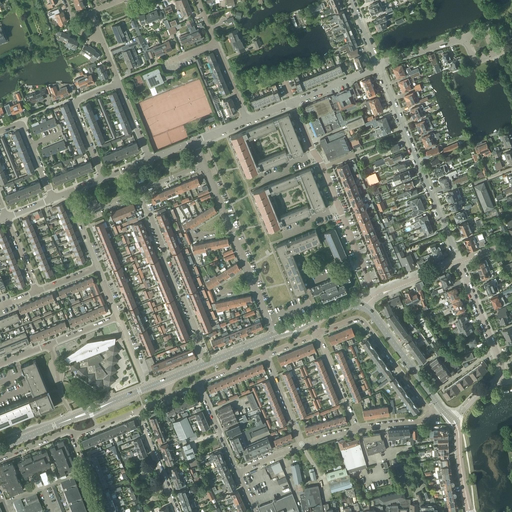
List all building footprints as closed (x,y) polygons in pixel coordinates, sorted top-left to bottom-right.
[(85,6),(81,0),(73,0),(74,2),(73,3),(76,10),(78,9),(79,10),(82,9),(82,8),(85,6)] [(180,9),(188,5),(186,0),(178,0),(175,2),(176,6),(177,10),(180,8),(180,9)] [(329,0),(330,1),(327,2),(328,4),(329,4),(331,8),(340,5),(337,0),(329,0)] [(380,7),(382,6),(380,1),(378,2),(378,1),(375,3),(371,5),(371,6),(368,7),(370,11),(380,7)] [(320,4),(310,8),(312,12),(322,8),(321,4),(320,4)] [(188,5),(180,9),(181,12),(182,17),(191,13),(188,5)] [(330,9),(323,11),(324,14),(331,12),(331,13),(334,12),(342,9),(340,5),(331,8),(330,8),(330,9)] [(380,7),(370,11),(372,15),(374,14),(375,15),(379,13),(384,11),(385,13),(392,10),(391,7),(387,9),(385,5),(382,6),(380,7)] [(58,9),(48,12),(50,17),(55,15),(59,24),(60,26),(64,25),(63,23),(66,21),(65,20),(66,20),(65,16),(64,16),(62,12),(59,13),(58,9)] [(393,12),(392,10),(385,13),(386,14),(380,16),(380,17),(376,18),(376,20),(374,21),(375,25),(386,20),(389,19),(388,15),(393,12)] [(145,22),(146,22),(147,23),(159,18),(159,20),(163,18),(160,12),(157,13),(156,11),(149,14),(144,16),(144,15),(139,16),(140,23),(141,24),(141,25),(142,25),(143,25),(144,25),(145,24),(145,23),(145,22)] [(328,20),(328,21),(328,22),(330,22),(330,21),(334,20),(345,15),(343,11),(336,14),(335,14),(332,16),(333,18),(330,20),(328,20)] [(330,21),(330,22),(330,24),(334,22),(335,22),(337,21),(338,23),(347,20),(345,15),(334,20),(330,21)] [(334,28),(332,29),(333,31),(349,24),(347,20),(338,23),(338,24),(339,26),(334,28)] [(386,27),(389,26),(387,22),(386,20),(375,25),(378,30),(386,27)] [(193,22),(187,25),(188,28),(188,27),(190,33),(194,41),(202,38),(198,29),(196,30),(193,25),(194,25),(193,22)] [(123,32),(123,31),(122,28),(121,23),(112,27),(115,35),(123,32)] [(333,31),(333,32),(335,32),(339,30),(342,29),(343,32),(350,29),(349,24),(333,31)] [(338,37),(336,38),(336,40),(338,39),(352,33),(350,29),(343,32),(344,34),(338,37)] [(123,32),(115,35),(118,43),(123,41),(124,43),(124,42),(125,45),(127,45),(127,44),(133,42),(132,39),(130,40),(128,36),(126,32),(126,30),(124,31),(123,31),(123,32)] [(231,42),(239,38),(238,35),(236,30),(227,33),(231,42)] [(57,32),(55,33),(56,36),(57,35),(59,36),(60,36),(59,40),(62,41),(62,40),(64,41),(64,40),(67,42),(65,46),(71,48),(74,50),(78,41),(69,37),(70,36),(62,32),(61,33),(59,32),(58,33),(57,32)] [(182,36),(179,37),(181,43),(185,42),(186,45),(194,41),(190,33),(187,34),(182,36)] [(336,40),(335,40),(336,42),(346,38),(347,40),(354,37),(352,33),(338,39),(336,40)] [(340,48),(356,42),(354,37),(347,40),(348,43),(341,46),(338,47),(339,49),(340,48)] [(245,49),(242,41),(241,42),(239,38),(231,42),(234,50),(237,49),(239,52),(245,49)] [(133,42),(127,44),(127,45),(129,49),(134,47),(133,46),(137,45),(144,42),(142,39),(138,40),(135,41),(133,42)] [(256,48),(261,46),(259,39),(253,41),(256,48)] [(164,53),(172,50),(168,41),(164,43),(164,44),(161,45),(164,53)] [(356,42),(340,48),(340,49),(341,51),(345,49),(346,49),(346,51),(358,46),(356,42)] [(153,48),(148,50),(148,51),(151,50),(152,52),(154,51),(156,57),(164,53),(161,45),(157,46),(153,48)] [(91,56),(89,59),(93,62),(96,58),(98,60),(101,56),(98,54),(93,50),(93,49),(88,46),(87,47),(84,46),(81,51),(84,53),(85,52),(91,56)] [(129,49),(122,52),(123,52),(124,55),(123,56),(125,60),(133,57),(137,55),(135,51),(134,47),(129,49)] [(355,57),(356,61),(359,68),(366,66),(362,55),(359,56),(359,55),(360,55),(358,49),(348,52),(351,58),(355,57)] [(209,62),(215,59),(213,53),(206,55),(209,62)] [(450,55),(448,55),(447,53),(443,54),(444,57),(443,57),(444,62),(446,62),(447,64),(450,62),(450,61),(451,60),(450,55)] [(133,57),(125,60),(127,64),(128,67),(128,68),(134,65),(135,65),(135,67),(141,65),(138,59),(135,60),(133,57)] [(211,67),(218,65),(215,59),(209,62),(211,67)] [(404,66),(405,65),(404,63),(395,67),(393,68),(395,73),(405,69),(404,66)] [(213,73),(220,70),(218,65),(211,67),(213,73)] [(339,65),(335,67),(338,75),(343,73),(339,65)] [(102,66),(96,68),(101,80),(108,77),(105,71),(104,71),(102,66)] [(405,69),(395,73),(397,78),(399,77),(400,77),(404,75),(404,77),(419,71),(418,68),(411,71),(409,67),(405,69)] [(158,73),(160,72),(158,68),(142,75),(144,79),(147,78),(150,87),(162,82),(158,73)] [(215,78),(222,76),(220,70),(213,73),(215,78)] [(401,81),(399,82),(401,87),(410,83),(414,81),(413,78),(420,75),(419,71),(404,77),(402,78),(403,79),(401,80),(402,81),(401,81)] [(84,78),(87,85),(89,84),(90,85),(94,83),(91,75),(87,77),(86,75),(84,76),(84,74),(83,75),(84,76),(84,78)] [(303,89),(299,81),(297,75),(292,77),(298,91),(303,89)] [(84,76),(74,80),(76,85),(79,84),(80,87),(87,85),(84,78),(84,76)] [(217,84),(224,81),(222,76),(215,78),(217,84)] [(365,87),(372,84),(371,82),(370,78),(362,81),(365,87)] [(220,89),(226,86),(224,81),(217,84),(219,86),(217,87),(218,90),(220,89)] [(412,85),(411,86),(410,83),(401,87),(403,92),(405,91),(413,88),(412,85)] [(270,86),(272,92),(276,100),(281,98),(275,84),(270,86)] [(367,92),(374,89),(372,84),(365,87),(367,92)] [(60,89),(60,91),(57,92),(55,86),(50,88),(49,86),(46,88),(48,94),(52,93),(52,94),(54,100),(63,96),(63,97),(69,94),(66,87),(60,89)] [(226,86),(220,89),(222,95),(229,92),(226,86)] [(407,95),(404,96),(406,101),(418,96),(417,96),(420,95),(418,91),(422,90),(422,89),(421,87),(415,89),(416,91),(414,92),(407,95)] [(43,96),(48,94),(46,88),(40,90),(41,92),(35,95),(35,93),(29,95),(26,96),(28,101),(31,100),(32,102),(38,100),(39,101),(44,99),(43,96)] [(353,89),(331,98),(336,110),(337,112),(341,111),(341,110),(345,108),(352,106),(355,105),(356,104),(355,102),(355,100),(353,97),(357,96),(355,93),(353,88),(353,89)] [(366,99),(369,98),(377,95),(375,91),(374,89),(367,92),(363,93),(364,96),(365,95),(366,99)] [(116,92),(109,95),(111,100),(118,98),(116,92)] [(212,92),(209,93),(213,101),(219,99),(219,98),(218,98),(217,95),(214,96),(212,92)] [(336,110),(331,98),(330,96),(305,106),(308,113),(312,111),(315,118),(334,110),(336,110)] [(419,100),(418,96),(406,101),(408,106),(411,104),(411,105),(417,102),(417,104),(420,103),(428,100),(427,97),(419,100)] [(118,98),(111,100),(113,106),(120,103),(120,102),(118,98)] [(226,108),(234,104),(231,98),(223,101),(226,108)] [(369,100),(365,102),(369,110),(373,108),(373,109),(381,105),(379,99),(378,98),(377,98),(370,101),(369,100)] [(258,107),(255,99),(250,101),(253,109),(258,107)] [(9,104),(4,105),(8,115),(12,113),(12,114),(14,113),(14,114),(17,113),(17,112),(22,110),(19,103),(10,107),(9,104)] [(85,104),(82,105),(85,112),(92,110),(89,103),(86,104),(85,104)] [(120,103),(113,106),(116,112),(122,109),(120,103)] [(67,104),(54,110),(54,111),(59,109),(60,110),(61,110),(62,113),(69,110),(67,104)] [(234,104),(226,108),(228,114),(229,117),(235,115),(234,112),(236,111),(234,104)] [(420,106),(410,109),(412,115),(430,107),(430,105),(426,107),(427,108),(425,109),(425,107),(423,104),(420,106)] [(381,105),(373,109),(375,114),(383,111),(383,109),(381,105)] [(414,120),(423,116),(424,116),(423,113),(425,111),(431,109),(430,107),(412,115),(414,120)] [(122,109),(116,112),(118,117),(125,115),(122,109)] [(69,110),(62,113),(65,118),(71,116),(69,110)] [(92,110),(85,112),(87,118),(94,115),(92,110)] [(318,136),(328,132),(325,125),(338,120),(334,110),(315,118),(311,120),(318,136)] [(345,120),(341,111),(337,112),(336,110),(334,110),(338,120),(325,125),(328,132),(341,126),(347,124),(345,120)] [(288,158),(303,152),(288,113),(230,136),(246,175),(288,158)] [(365,123),(364,119),(361,113),(345,120),(347,124),(348,128),(349,130),(365,123)] [(94,115),(87,118),(89,123),(96,121),(95,117),(94,115)] [(120,123),(127,120),(125,115),(118,117),(120,123)] [(71,116),(65,118),(67,124),(74,121),(71,116)] [(416,124),(415,124),(416,126),(417,126),(418,128),(430,123),(429,122),(430,122),(428,118),(427,117),(423,119),(424,120),(422,121),(422,119),(418,121),(419,122),(416,123),(416,124)] [(54,118),(46,121),(49,129),(56,126),(57,125),(54,118)] [(365,123),(366,126),(372,123),(374,127),(380,125),(378,120),(376,121),(375,119),(374,119),(365,123)] [(120,123),(118,124),(120,129),(121,129),(122,128),(123,129),(129,126),(127,120),(120,123)] [(46,121),(39,124),(42,132),(49,129),(46,121)] [(74,121),(67,124),(69,130),(76,127),(74,121)] [(96,121),(89,123),(91,129),(98,126),(96,121)] [(381,127),(375,129),(376,132),(389,127),(387,122),(380,125),(381,127)] [(430,123),(418,128),(419,131),(418,131),(419,133),(420,133),(426,131),(426,132),(433,129),(432,128),(433,128),(431,125),(430,123)] [(35,134),(42,132),(39,124),(32,127),(35,134)] [(98,126),(91,129),(94,134),(100,131),(98,126)] [(122,128),(121,129),(122,131),(123,130),(125,134),(132,131),(130,128),(129,126),(123,129),(122,128)] [(76,127),(69,130),(72,136),(78,133),(76,127)] [(376,132),(373,133),(374,136),(377,135),(383,132),(383,134),(391,131),(389,127),(376,132)] [(345,135),(344,130),(343,130),(325,137),(328,142),(331,141),(339,137),(345,135)] [(511,132),(511,131),(508,132),(507,130),(504,132),(505,133),(501,135),(503,141),(511,137),(511,132)] [(14,140),(21,137),(18,131),(12,134),(14,140)] [(100,131),(94,134),(96,139),(105,136),(104,133),(101,134),(100,131)] [(423,136),(422,137),(424,142),(439,136),(440,135),(439,132),(435,134),(434,133),(433,133),(432,132),(431,132),(429,133),(429,134),(428,133),(423,135),(423,136)] [(78,133),(72,136),(74,141),(81,139),(78,133)] [(346,152),(351,150),(347,138),(345,135),(339,137),(346,152)] [(105,136),(96,139),(98,145),(105,142),(104,141),(103,139),(106,138),(105,136)] [(439,136),(424,142),(426,147),(429,146),(430,148),(437,145),(436,143),(437,142),(437,140),(440,138),(439,136)] [(21,137),(14,140),(16,145),(23,143),(21,137)] [(335,149),(331,141),(328,142),(325,137),(320,139),(326,153),(335,149)] [(338,156),(346,152),(339,137),(331,141),(335,149),(338,156)] [(81,139),(74,141),(76,147),(83,144),(81,139)] [(355,140),(351,141),(354,148),(355,148),(361,146),(358,139),(357,139),(355,140)] [(63,141),(56,144),(59,152),(66,148),(63,141)] [(438,146),(427,151),(428,155),(432,154),(433,155),(440,152),(439,150),(443,148),(445,153),(459,147),(457,142),(443,148),(442,145),(438,146)] [(486,142),(475,147),(478,154),(481,152),(484,151),(485,155),(491,153),(486,142)] [(23,143),(16,145),(18,151),(25,148),(23,143)] [(139,150),(136,143),(133,144),(132,143),(128,145),(128,146),(125,147),(128,154),(139,150)] [(56,144),(48,147),(51,154),(59,152),(56,144)] [(83,144),(76,147),(79,153),(85,150),(83,144)] [(384,146),(378,149),(380,152),(380,154),(387,151),(392,149),(393,153),(400,150),(400,149),(401,148),(400,147),(399,147),(398,144),(386,149),(385,146),(384,146)] [(48,147),(41,150),(44,157),(51,154),(48,147)] [(128,154),(125,147),(122,148),(121,147),(117,149),(117,150),(114,151),(117,159),(128,154)] [(19,151),(16,152),(18,156),(19,157),(27,154),(25,148),(18,151),(19,151)] [(328,160),(338,156),(335,149),(326,153),(328,160)] [(117,159),(114,151),(111,153),(110,152),(108,153),(106,154),(106,155),(103,156),(106,163),(117,159)] [(384,158),(374,162),(376,167),(386,163),(385,162),(388,161),(390,165),(396,163),(395,162),(403,159),(403,158),(403,157),(402,155),(401,155),(401,153),(393,157),(391,158),(390,156),(384,158)] [(27,154),(19,157),(20,160),(22,159),(22,160),(23,162),(30,159),(27,154)] [(444,162),(443,160),(441,161),(439,157),(431,160),(432,161),(431,161),(432,165),(433,165),(434,166),(444,162)] [(30,159),(23,162),(24,165),(25,168),(32,165),(30,159)] [(93,168),(90,162),(86,163),(86,162),(83,163),(80,164),(81,165),(77,167),(80,173),(93,168)] [(400,163),(391,167),(393,170),(398,168),(400,171),(407,168),(407,167),(407,166),(406,165),(405,162),(400,164),(400,163)] [(338,173),(349,168),(347,163),(337,167),(338,170),(337,170),(338,173)] [(440,167),(434,170),(437,176),(449,171),(446,164),(440,166),(440,167)] [(32,165),(25,168),(28,173),(34,171),(32,165)] [(80,173),(77,167),(74,168),(73,167),(70,168),(68,169),(68,171),(65,172),(67,178),(80,173)] [(310,213),(325,206),(310,168),(253,191),(268,230),(310,213)] [(341,178),(351,173),(349,168),(338,173),(339,176),(340,175),(341,178)] [(451,176),(457,173),(456,170),(446,174),(447,176),(446,176),(446,177),(439,180),(441,185),(451,181),(453,180),(451,176)] [(394,178),(387,181),(388,183),(394,181),(398,179),(401,178),(401,179),(411,175),(409,171),(406,172),(400,174),(393,177),(394,178)] [(67,178),(65,172),(61,173),(61,172),(55,174),(56,176),(52,177),(55,184),(67,178)] [(342,183),(353,178),(351,173),(341,178),(342,180),(341,180),(342,183)] [(370,185),(376,183),(373,174),(366,177),(370,185)] [(7,181),(6,178),(8,177),(7,175),(5,176),(0,177),(0,182),(1,184),(7,181)] [(398,179),(394,181),(396,185),(402,182),(401,179),(403,183),(403,182),(409,180),(409,179),(412,178),(411,175),(401,179),(401,178),(398,179)] [(466,175),(452,181),(454,184),(459,182),(460,182),(468,179),(466,175)] [(197,185),(200,184),(197,178),(192,180),(194,186),(195,189),(198,188),(197,185)] [(345,188),(355,183),(353,178),(342,183),(343,186),(344,185),(345,188)] [(189,188),(194,186),(192,180),(186,182),(189,188)] [(404,183),(397,186),(398,189),(406,186),(407,190),(415,187),(414,185),(415,184),(414,183),(413,183),(412,181),(405,184),(404,183)] [(453,186),(451,181),(441,185),(443,191),(451,188),(451,187),(453,186)] [(42,189),(39,182),(35,183),(35,182),(30,184),(31,185),(28,186),(30,193),(42,189)] [(183,191),(189,188),(186,182),(180,184),(183,191)] [(484,212),(494,208),(484,182),(474,186),(484,212)] [(357,188),(355,183),(345,188),(346,190),(345,190),(346,193),(357,188)] [(177,193),(183,191),(180,184),(175,187),(177,193)] [(19,198),(30,193),(28,186),(24,187),(24,186),(19,188),(19,189),(17,191),(19,198)] [(172,195),(177,193),(175,187),(169,189),(172,195)] [(360,187),(357,188),(346,193),(347,196),(348,196),(349,198),(359,193),(360,194),(362,193),(360,187)] [(459,198),(458,194),(460,193),(458,188),(450,191),(451,194),(446,196),(448,202),(454,200),(459,198)] [(166,198),(172,195),(169,189),(164,191),(166,198)] [(407,191),(397,196),(398,199),(404,196),(409,194),(410,197),(418,194),(416,189),(413,190),(412,189),(407,191)] [(19,198),(17,191),(13,192),(13,191),(8,193),(9,194),(5,195),(8,202),(19,198)] [(161,200),(166,198),(164,191),(158,194),(161,200)] [(361,198),(360,194),(359,193),(349,198),(350,200),(349,200),(350,203),(361,198)] [(155,202),(161,200),(158,194),(152,196),(153,198),(150,199),(153,205),(156,204),(155,202)] [(452,211),(463,207),(461,203),(464,202),(462,197),(459,198),(454,200),(455,203),(449,205),(452,211)] [(353,208),(364,203),(363,203),(361,198),(350,203),(352,206),(353,208)] [(377,203),(380,211),(385,209),(382,201),(377,203)] [(413,211),(423,206),(424,206),(422,202),(421,202),(414,205),(409,207),(410,209),(412,208),(413,210),(413,211)] [(63,208),(62,203),(56,206),(51,208),(53,211),(58,209),(59,213),(61,219),(67,216),(65,210),(64,210),(63,208)] [(364,203),(353,208),(354,207),(356,212),(355,212),(355,213),(366,208),(366,209),(367,208),(364,203),(363,203),(364,203)] [(130,213),(136,211),(133,204),(127,206),(130,213)] [(125,215),(130,213),(127,206),(122,208),(125,215)] [(211,215),(216,211),(213,206),(208,209),(211,215)] [(412,210),(413,213),(412,214),(413,216),(423,212),(423,211),(425,210),(423,206),(413,211),(413,210),(412,210)] [(120,218),(125,215),(122,208),(117,210),(120,218)] [(159,221),(168,217),(165,208),(157,211),(158,214),(157,215),(159,221)] [(357,218),(368,213),(366,209),(366,208),(355,213),(357,218)] [(206,218),(211,215),(208,209),(203,212),(206,218)] [(121,219),(120,218),(117,210),(111,213),(115,222),(121,219)] [(457,222),(468,217),(465,211),(460,213),(460,211),(456,213),(457,214),(454,215),(457,222)] [(201,221),(206,218),(203,212),(197,215),(201,221)] [(359,223),(370,218),(368,213),(357,218),(359,223)] [(196,224),(201,221),(197,215),(192,219),(196,224)] [(416,222),(414,223),(415,225),(429,220),(427,215),(423,217),(422,215),(418,217),(414,218),(416,222)] [(30,221),(35,218),(34,216),(29,218),(28,217),(23,219),(24,223),(25,223),(26,226),(25,226),(28,232),(34,230),(31,224),(30,221)] [(63,224),(70,222),(67,216),(61,219),(63,224)] [(168,217),(159,221),(161,226),(169,223),(170,223),(168,217)] [(196,224),(192,219),(192,217),(187,220),(191,227),(196,224)] [(361,228),(372,223),(370,218),(359,223),(361,228)] [(102,223),(104,222),(103,219),(95,222),(96,225),(95,226),(97,231),(104,228),(102,223)] [(186,231),(191,227),(187,220),(181,224),(186,231)] [(134,231),(144,227),(141,221),(131,225),(134,231)] [(468,221),(458,225),(460,229),(461,231),(471,226),(471,224),(469,225),(468,221)] [(171,228),(169,223),(161,226),(163,231),(171,228)] [(363,233),(374,228),(372,223),(361,228),(363,233)] [(424,230),(418,232),(419,234),(432,229),(431,224),(423,228),(424,230)] [(471,226),(461,231),(462,232),(461,233),(463,236),(472,233),(471,229),(472,229),(471,226)] [(65,229),(62,231),(63,233),(66,232),(68,235),(74,233),(72,227),(65,230),(65,229)] [(136,236),(146,232),(144,227),(134,231),(136,236)] [(99,236),(107,233),(104,228),(97,231),(99,236)] [(166,237),(173,234),(171,228),(163,231),(166,237)] [(336,260),(346,256),(334,228),(324,233),(321,235),(325,246),(329,244),(336,260)] [(365,238),(376,233),(374,228),(363,233),(365,238)] [(275,246),(285,271),(294,294),(294,295),(296,294),(304,291),(305,290),(307,290),(306,289),(306,287),(305,286),(304,283),(304,282),(302,277),(301,276),(299,270),(298,269),(296,263),(296,262),(293,257),(293,255),(292,253),(293,252),(293,253),(309,246),(320,242),(320,241),(316,231),(315,229),(308,232),(302,235),(295,238),(289,240),(288,240),(281,243),(275,246)] [(30,238),(36,235),(34,230),(28,232),(30,238)] [(138,242),(148,238),(146,232),(136,236),(138,242)] [(74,233),(68,235),(68,236),(70,242),(77,239),(74,233)] [(101,242),(109,239),(107,233),(99,236),(101,242)] [(368,243),(378,238),(376,233),(365,238),(368,243)] [(473,236),(464,240),(466,244),(467,246),(478,241),(479,241),(483,239),(484,238),(483,235),(482,233),(473,236)] [(168,242),(175,239),(173,234),(166,237),(168,242)] [(32,244),(38,241),(36,235),(30,238),(32,244)] [(140,247),(150,243),(148,238),(138,242),(140,247)] [(177,238),(175,239),(168,242),(170,247),(177,244),(179,244),(177,238)] [(380,243),(378,238),(368,243),(370,248),(380,243)] [(478,241),(467,246),(468,247),(467,248),(469,251),(478,247),(479,247),(485,245),(483,242),(488,240),(487,238),(485,239),(484,238),(483,239),(479,241),(478,241)] [(73,247),(79,245),(77,239),(70,242),(73,247)] [(104,247),(111,244),(109,239),(101,242),(104,247)] [(3,249),(9,246),(7,240),(1,243),(3,249)] [(35,249),(41,247),(38,241),(32,244),(35,249)] [(382,242),(380,243),(370,248),(372,253),(384,248),(382,242)] [(399,244),(394,246),(396,252),(397,252),(402,250),(402,249),(405,248),(403,242),(399,244)] [(142,252),(152,248),(150,243),(140,247),(142,252)] [(106,253),(113,250),(111,244),(104,247),(106,253)] [(181,249),(179,244),(177,244),(170,247),(172,253),(181,249)] [(426,258),(441,252),(440,249),(440,248),(440,247),(439,247),(437,247),(436,244),(430,246),(432,253),(421,257),(422,260),(426,258)] [(75,253),(81,251),(79,245),(73,247),(75,253)] [(5,254),(12,252),(9,246),(3,249),(5,254)] [(37,255),(43,253),(41,247),(35,249),(37,255)] [(147,257),(155,254),(152,248),(142,252),(144,258),(147,257)] [(386,253),(384,248),(372,253),(374,258),(386,253)] [(108,258),(115,255),(113,250),(106,253),(108,258)] [(83,255),(81,251),(75,253),(77,257),(78,259),(83,256),(83,255)] [(175,260),(182,257),(180,251),(173,254),(175,260)] [(405,262),(408,270),(408,269),(415,266),(415,267),(414,263),(413,261),(410,253),(410,254),(404,257),(402,251),(397,253),(402,263),(405,262)] [(8,260),(14,258),(12,252),(5,254),(8,260)] [(441,252),(427,258),(428,260),(429,259),(430,259),(431,259),(431,260),(432,262),(436,261),(444,258),(444,257),(443,256),(443,255),(441,252)] [(39,261),(45,259),(43,253),(37,255),(39,261)] [(388,258),(386,253),(374,258),(376,263),(388,258)] [(147,257),(149,262),(157,259),(155,254),(147,257)] [(110,263),(118,260),(115,255),(108,258),(110,263)] [(78,265),(86,262),(83,256),(78,259),(76,260),(78,265)] [(177,265),(184,262),(182,257),(175,260),(177,265)] [(10,266),(16,263),(14,258),(8,260),(10,266)] [(390,263),(388,258),(376,263),(378,268),(390,263)] [(42,267),(48,264),(45,259),(39,261),(42,267)] [(478,269),(486,266),(488,265),(486,259),(475,264),(478,269)] [(112,269),(120,266),(118,260),(110,263),(112,269)] [(152,269),(160,266),(157,261),(150,264),(152,269)] [(179,271),(187,268),(184,262),(177,265),(179,271)] [(12,272),(19,269),(16,263),(10,266),(12,272)] [(231,266),(235,272),(240,269),(236,263),(231,266)] [(392,267),(390,263),(378,268),(380,273),(381,272),(392,268),(392,267)] [(49,269),(50,269),(48,264),(42,267),(43,271),(44,271),(44,272),(50,270),(49,269)] [(486,266),(478,269),(480,275),(488,271),(490,271),(490,270),(488,265),(486,266)] [(154,274),(162,271),(160,266),(152,269),(154,274)] [(230,275),(235,272),(231,266),(226,270),(230,275)] [(115,276),(123,273),(120,267),(113,270),(115,276)] [(393,267),(392,267),(392,268),(381,272),(383,278),(395,272),(393,267)] [(181,276),(189,273),(187,268),(179,271),(181,276)] [(15,277),(21,275),(19,269),(12,272),(15,277)] [(47,278),(54,275),(52,270),(50,271),(50,270),(44,272),(47,278)] [(224,279),(230,275),(226,270),(221,273),(224,279)] [(488,271),(480,275),(482,280),(488,278),(489,279),(492,277),(491,273),(493,272),(492,270),(490,270),(490,271),(488,271)] [(157,280),(164,277),(162,271),(154,274),(157,280)] [(221,273),(220,271),(218,273),(218,274),(216,276),(219,282),(224,279),(221,273)] [(117,281),(125,278),(123,273),(115,276),(117,281)] [(184,281),(191,278),(189,273),(181,276),(184,281)] [(346,291),(343,283),(350,280),(347,273),(309,288),(312,296),(313,295),(319,293),(322,300),(330,297),(338,294),(346,291)] [(437,275),(433,277),(435,281),(440,278),(441,282),(452,277),(451,275),(450,276),(449,273),(445,274),(438,277),(437,277),(437,275)] [(210,278),(208,274),(206,276),(208,279),(205,281),(209,288),(214,285),(210,278)] [(22,280),(23,279),(21,275),(15,277),(17,282),(18,283),(23,281),(22,280)] [(216,276),(215,275),(210,278),(214,285),(219,282),(216,276)] [(92,277),(87,280),(89,286),(90,290),(92,289),(94,292),(90,293),(92,297),(100,293),(96,283),(95,283),(92,277)] [(159,285),(166,282),(164,277),(157,280),(159,285)] [(452,277),(441,282),(442,284),(442,285),(444,289),(450,286),(450,285),(454,284),(452,281),(453,281),(452,277)] [(120,287),(127,284),(125,278),(117,281),(120,287)] [(186,287),(193,284),(191,278),(184,281),(186,287)] [(485,284),(484,285),(485,286),(486,287),(487,289),(497,285),(498,285),(496,278),(491,280),(492,281),(484,284),(485,284)] [(86,287),(89,286),(86,280),(81,282),(83,288),(84,290),(87,289),(86,287)] [(18,290),(25,287),(23,281),(18,283),(16,284),(18,290)] [(421,290),(425,288),(422,281),(415,284),(418,291),(421,290)] [(78,290),(83,288),(81,282),(75,284),(78,290)] [(161,291),(168,288),(166,282),(159,285),(161,291)] [(72,293),(78,290),(75,284),(70,287),(72,293)] [(122,292),(129,289),(127,284),(120,287),(122,292)] [(188,292),(195,289),(193,284),(186,287),(188,292)] [(497,285),(487,289),(488,291),(487,293),(488,294),(489,294),(489,295),(499,291),(497,285)] [(66,295),(72,293),(70,287),(64,289),(66,295)] [(163,296),(171,293),(168,288),(161,291),(163,296)] [(446,292),(444,293),(446,298),(445,298),(445,299),(448,298),(458,293),(457,290),(456,289),(455,288),(446,292)] [(61,297),(66,295),(64,289),(58,291),(61,297)] [(124,297),(131,294),(129,289),(122,292),(124,297)] [(191,299),(198,296),(196,291),(189,294),(191,299)] [(413,304),(420,301),(417,294),(414,295),(412,291),(409,292),(412,301),(413,304)] [(408,298),(404,299),(406,304),(407,303),(407,304),(410,303),(411,303),(411,304),(413,304),(412,301),(409,292),(406,293),(408,298)] [(165,301),(173,298),(171,293),(163,296),(165,301)] [(448,298),(445,299),(446,301),(449,300),(450,303),(455,301),(456,300),(456,302),(460,300),(459,299),(460,299),(460,298),(460,297),(458,293),(448,298)] [(49,302),(54,300),(52,294),(46,296),(49,302)] [(126,303),(134,300),(131,294),(124,297),(126,303)] [(493,304),(504,299),(503,297),(499,298),(498,295),(490,298),(491,299),(490,300),(491,301),(492,302),(493,304)] [(43,304),(49,302),(46,296),(41,298),(43,304)] [(193,304),(200,301),(198,296),(191,299),(193,304)] [(391,307),(391,308),(394,307),(394,306),(399,304),(400,306),(402,305),(399,297),(388,301),(389,303),(390,307),(391,307)] [(37,307),(43,304),(41,298),(35,301),(37,307)] [(506,304),(505,301),(504,299),(493,304),(493,306),(493,307),(494,308),(495,308),(495,309),(506,304)] [(128,308),(136,305),(134,300),(126,303),(128,308)] [(168,308),(176,305),(173,300),(166,303),(168,308)] [(448,308),(442,310),(444,313),(449,311),(449,310),(452,309),(453,309),(463,305),(462,301),(460,300),(456,302),(456,300),(455,301),(450,303),(450,304),(448,305),(450,308),(448,308)] [(32,309),(37,307),(35,301),(29,303),(32,309)] [(195,310),(203,307),(200,301),(193,304),(195,310)] [(26,311),(32,309),(29,303),(24,305),(26,311)] [(392,312),(391,308),(391,307),(390,307),(389,303),(383,305),(387,316),(393,312),(392,312)] [(97,306),(100,314),(106,312),(104,306),(105,305),(104,304),(101,305),(100,305),(97,306)] [(20,314),(26,311),(24,305),(18,307),(20,314)] [(170,314),(178,311),(176,305),(168,308),(170,314)] [(463,305),(453,309),(453,311),(454,311),(455,315),(465,311),(465,310),(465,309),(463,305)] [(82,311),(79,312),(79,313),(83,321),(88,319),(86,313),(83,306),(80,307),(81,309),(82,311)] [(94,316),(100,314),(97,306),(94,307),(94,309),(92,310),(94,316)] [(131,315),(139,312),(136,307),(129,310),(131,315)] [(197,315),(205,312),(203,307),(195,310),(197,315)] [(507,310),(506,307),(498,310),(499,312),(497,313),(499,318),(498,318),(500,324),(507,322),(507,323),(511,321),(509,315),(508,316),(505,310),(507,310)] [(92,310),(91,308),(88,310),(89,312),(86,313),(88,319),(94,316),(92,310)] [(139,312),(131,315),(133,321),(141,318),(141,317),(144,316),(141,311),(139,312)] [(173,319),(180,316),(178,311),(170,314),(173,319)] [(200,321),(207,318),(205,312),(197,315),(200,321)] [(393,312),(387,316),(387,317),(395,327),(400,323),(393,312)] [(77,324),(83,321),(79,313),(76,315),(77,316),(74,317),(77,324)] [(458,328),(467,324),(466,322),(470,320),(467,315),(458,318),(459,321),(456,323),(458,328)] [(136,326),(146,322),(144,316),(141,317),(141,318),(133,321),(136,326)] [(175,324),(182,322),(180,316),(173,319),(175,324)] [(77,324),(74,317),(68,320),(71,326),(77,324)] [(202,326),(209,323),(207,318),(200,321),(202,326)] [(263,328),(260,322),(259,319),(255,321),(255,323),(251,325),(250,325),(253,332),(263,328)] [(59,324),(61,330),(67,327),(65,321),(59,324)] [(138,331),(148,327),(146,322),(136,326),(138,331)] [(177,330),(184,327),(182,322),(175,324),(177,330)] [(59,324),(56,325),(56,323),(52,324),(53,326),(55,332),(61,330),(59,324)] [(204,331),(211,328),(209,323),(202,326),(204,331)] [(250,325),(251,325),(250,323),(247,324),(248,326),(245,328),(248,334),(253,332),(250,325)] [(408,333),(400,323),(395,327),(402,337),(403,337),(408,333)] [(511,323),(507,326),(508,328),(503,331),(505,337),(511,334),(511,323)] [(461,337),(465,335),(474,331),(472,325),(468,327),(467,324),(458,328),(461,337)] [(53,326),(51,327),(50,325),(46,327),(47,328),(50,335),(55,332),(53,326)] [(245,328),(242,329),(240,325),(238,326),(239,327),(238,328),(242,336),(248,334),(245,328)] [(179,335),(187,332),(184,327),(177,330),(179,335)] [(348,337),(354,335),(351,327),(345,330),(348,337)] [(47,328),(45,329),(44,328),(40,329),(44,337),(50,335),(47,328)] [(242,336),(238,328),(233,330),(234,332),(236,339),(242,336)] [(38,339),(44,337),(40,329),(35,331),(38,339)] [(141,338),(148,335),(146,330),(138,333),(141,338)] [(343,340),(348,337),(345,330),(339,332),(343,340)] [(32,342),(38,339),(35,331),(31,333),(32,334),(29,336),(32,342)] [(19,335),(23,345),(29,343),(25,332),(19,335)] [(181,341),(189,338),(187,332),(179,335),(181,341)] [(227,332),(221,334),(222,337),(225,343),(231,341),(228,335),(227,333),(227,332)] [(231,341),(236,339),(234,332),(228,335),(231,341)] [(337,342),(343,340),(339,332),(334,334),(337,342)] [(406,342),(412,338),(411,336),(410,336),(410,335),(408,333),(403,337),(405,340),(406,342)] [(331,344),(337,342),(334,334),(328,337),(331,344)] [(17,347),(23,345),(19,335),(13,337),(17,347)] [(143,344),(150,341),(148,335),(141,338),(143,344)] [(12,350),(17,347),(13,337),(7,340),(12,350)] [(115,345),(113,345),(113,344),(113,343),(114,342),(115,337),(87,341),(64,357),(69,361),(70,360),(71,361),(71,362),(70,363),(71,369),(72,370),(78,369),(79,375),(80,376),(86,376),(86,382),(88,383),(94,382),(94,388),(95,389),(102,388),(102,387),(102,385),(105,384),(107,383),(108,385),(109,385),(114,381),(115,380),(111,375),(116,371),(116,370),(112,365),(117,361),(117,360),(114,355),(118,351),(118,350),(115,345)] [(219,346),(225,343),(222,337),(217,339),(219,346)] [(478,341),(477,341),(476,337),(465,342),(466,344),(469,343),(470,347),(479,344),(479,343),(478,341)] [(412,338),(406,342),(413,352),(419,348),(412,338)] [(214,348),(219,346),(217,339),(211,341),(214,348)] [(375,350),(367,339),(362,343),(370,354),(375,350)] [(6,352),(12,350),(7,340),(2,342),(6,352)] [(145,349),(152,346),(150,341),(143,344),(145,349)] [(309,353),(315,351),(312,343),(306,345),(309,353)] [(304,356),(309,353),(306,345),(301,348),(304,356)] [(147,355),(155,352),(152,346),(145,349),(147,355)] [(298,358),(304,356),(301,348),(295,350),(298,358)] [(427,358),(419,348),(413,352),(421,363),(427,358)] [(439,348),(435,351),(438,356),(424,367),(438,386),(444,381),(443,380),(447,377),(450,374),(451,376),(461,369),(454,360),(452,362),(450,360),(453,356),(448,353),(447,354),(445,351),(444,352),(442,350),(441,351),(439,348)] [(190,359),(195,356),(192,349),(187,351),(190,359)] [(292,360),(298,358),(295,350),(289,352),(292,360)] [(337,358),(343,356),(341,350),(335,353),(337,358)] [(384,362),(375,350),(370,354),(378,366),(384,362)] [(184,361),(190,359),(187,351),(181,353),(184,361)] [(287,363),(292,360),(289,352),(283,355),(287,363)] [(179,363),(184,361),(181,353),(176,356),(179,363)] [(281,365),(287,363),(283,355),(278,357),(281,365)] [(174,365),(179,363),(176,356),(171,358),(174,365)] [(339,364),(346,361),(343,356),(337,358),(339,364)] [(168,367),(174,365),(171,358),(165,360),(168,367)] [(316,366),(323,364),(320,358),(314,361),(316,366)] [(41,412),(54,407),(35,360),(21,366),(23,373),(25,372),(33,392),(30,394),(27,394),(29,399),(0,410),(0,425),(40,409),(41,412)] [(154,364),(155,364),(153,360),(146,363),(149,368),(155,366),(154,364)] [(163,369),(168,367),(165,360),(160,362),(163,369)] [(341,369),(348,366),(346,361),(339,364),(341,369)] [(485,367),(487,365),(484,361),(481,363),(482,364),(481,365),(450,387),(448,386),(443,389),(444,391),(443,392),(447,399),(487,370),(485,367)] [(154,373),(163,369),(160,362),(155,364),(154,364),(155,366),(149,368),(151,373),(154,372),(154,373)] [(391,371),(384,362),(378,366),(385,375),(389,372),(391,371)] [(265,372),(264,370),(262,364),(256,366),(258,373),(262,371),(263,373),(265,372)] [(318,372),(325,369),(323,364),(316,366),(318,372)] [(258,373),(256,366),(250,369),(252,375),(256,374),(257,376),(259,375),(258,373)] [(344,375),(350,372),(348,366),(341,369),(344,375)] [(252,375),(250,369),(244,371),(246,377),(250,376),(251,378),(253,377),(252,375)] [(321,377),(327,374),(325,369),(318,372),(321,377)] [(247,379),(246,377),(244,371),(238,374),(240,380),(244,378),(245,380),(247,379)] [(284,379),(291,377),(289,371),(282,374),(284,379)] [(346,380),(352,377),(350,372),(344,375),(346,380)] [(389,381),(393,378),(391,375),(389,372),(385,375),(384,375),(386,377),(387,378),(387,379),(389,381)] [(241,382),(240,380),(238,374),(232,376),(234,382),(238,381),(239,383),(241,382)] [(323,383),(329,380),(327,374),(321,377),(323,383)] [(235,384),(234,382),(232,376),(226,378),(228,385),(232,383),(233,385),(235,384)] [(287,385),(293,382),(291,377),(284,379),(287,385)] [(348,385),(354,383),(352,377),(346,380),(348,385)] [(396,390),(401,386),(394,377),(393,378),(389,381),(396,390)] [(226,378),(219,381),(222,387),(223,389),(224,391),(227,389),(227,388),(229,387),(228,385),(226,378)] [(264,388),(271,385),(268,380),(262,383),(264,388)] [(325,388),(332,385),(329,380),(323,383),(325,388)] [(223,389),(222,387),(219,381),(213,383),(216,390),(220,388),(221,390),(223,389)] [(289,390),(295,388),(293,382),(287,385),(289,390)] [(217,392),(216,390),(213,383),(207,386),(210,392),(214,391),(215,393),(217,392)] [(350,391),(357,388),(354,383),(348,385),(350,391)] [(266,393),(273,391),(271,385),(264,388),(266,393)] [(327,393),(334,391),(332,385),(325,388),(327,393)] [(404,401),(410,397),(401,386),(396,390),(404,401)] [(298,393),(296,390),(299,389),(298,387),(296,388),(295,388),(289,390),(291,396),(298,393)] [(352,396),(359,394),(357,388),(350,391),(352,396)] [(269,399),(275,396),(273,391),(266,393),(269,399)] [(330,399),(336,396),(334,391),(327,393),(330,399)] [(300,398),(299,395),(301,395),(300,392),(298,393),(291,396),(293,401),(300,398)] [(355,402),(361,399),(359,394),(352,396),(355,402)] [(271,404),(277,402),(275,396),(269,399),(271,404)] [(332,404),(338,402),(336,396),(330,399),(332,404)] [(410,397),(404,401),(413,413),(418,409),(410,397)] [(296,407),(302,404),(300,398),(293,401),(296,407)] [(178,411),(183,409),(181,402),(171,406),(172,410),(177,408),(178,411)] [(273,410),(279,407),(277,402),(271,404),(273,410)] [(298,412),(304,409),(302,404),(296,407),(298,412)] [(232,407),(231,408),(230,405),(218,410),(225,427),(237,421),(236,419),(237,418),(236,414),(239,413),(238,410),(234,411),(232,407)] [(168,415),(177,412),(178,411),(177,408),(172,410),(171,406),(166,408),(166,409),(168,416),(168,415)] [(275,415),(282,413),(279,407),(273,410),(275,415)] [(304,409),(298,412),(300,417),(306,415),(304,409)] [(195,414),(191,416),(192,419),(196,417),(197,420),(204,417),(202,411),(195,414)] [(149,418),(150,421),(151,423),(161,419),(162,418),(161,415),(157,416),(157,415),(156,412),(150,415),(151,418),(149,418)] [(261,424),(265,422),(260,413),(257,414),(258,417),(256,418),(258,422),(259,421),(261,424)] [(282,413),(275,415),(277,421),(284,418),(282,413)] [(194,432),(187,416),(172,423),(178,438),(179,439),(177,440),(178,442),(179,443),(183,442),(182,441),(189,439),(190,441),(198,439),(195,432),(194,432)] [(199,425),(207,422),(204,417),(197,420),(199,425)] [(284,418),(277,421),(280,426),(286,423),(284,418)] [(133,420),(128,422),(131,429),(129,430),(130,432),(134,430),(133,428),(136,427),(136,426),(138,425),(136,419),(133,420)] [(152,424),(151,425),(152,428),(161,425),(160,422),(162,421),(161,419),(151,423),(152,424)] [(202,430),(209,427),(207,422),(199,425),(202,430)] [(121,433),(126,431),(123,424),(118,426),(121,433)] [(229,437),(241,431),(238,424),(230,428),(226,430),(229,437)] [(312,432),(310,425),(307,426),(307,424),(304,425),(307,434),(312,432)] [(116,435),(121,433),(118,426),(113,428),(116,435)] [(110,437),(116,435),(113,428),(107,430),(110,437)] [(155,434),(156,437),(164,434),(163,431),(166,430),(165,428),(155,432),(155,434)] [(105,439),(110,437),(107,430),(102,432),(105,439)] [(100,441),(105,439),(102,432),(97,434),(100,441)] [(287,442),(293,440),(290,433),(285,435),(287,442)] [(383,440),(382,440),(380,433),(362,436),(368,455),(386,450),(383,440)] [(95,443),(100,441),(97,434),(92,436),(95,443)] [(267,437),(247,446),(241,434),(230,439),(237,456),(238,455),(239,457),(243,455),(245,460),(247,459),(247,460),(272,448),(267,437)] [(282,444),(287,442),(285,435),(279,438),(282,444)] [(85,448),(90,445),(87,438),(82,441),(85,448)] [(142,443),(140,438),(133,441),(135,446),(142,443)] [(276,446),(282,444),(279,438),(274,440),(276,446)] [(354,472),(345,443),(344,439),(338,441),(348,474),(354,472)] [(366,464),(358,440),(358,439),(345,443),(354,472),(358,470),(357,466),(366,464)] [(67,444),(64,445),(63,441),(54,445),(54,446),(49,447),(53,456),(54,456),(58,465),(57,465),(60,474),(65,473),(65,474),(74,470),(73,466),(75,465),(73,460),(74,460),(72,455),(66,458),(65,456),(71,453),(69,448),(68,449),(67,444)] [(160,446),(159,446),(160,449),(161,449),(162,450),(172,446),(178,444),(177,442),(171,444),(169,445),(168,443),(167,443),(166,441),(160,444),(160,445),(160,446)] [(137,451),(145,449),(142,443),(135,446),(137,451)] [(180,448),(181,450),(184,459),(187,458),(194,456),(193,452),(194,452),(192,446),(191,447),(189,443),(182,445),(183,447),(180,448)] [(173,449),(172,447),(172,446),(162,450),(162,452),(162,453),(163,455),(171,452),(173,451),(172,449),(173,449)] [(144,455),(147,454),(145,449),(137,451),(139,455),(137,455),(139,460),(140,459),(145,457),(144,455)] [(89,459),(88,459),(89,462),(90,462),(91,464),(103,459),(102,457),(97,459),(96,457),(105,453),(104,450),(92,455),(93,457),(89,459)] [(209,461),(222,455),(220,450),(212,454),(212,453),(209,455),(210,458),(208,459),(209,461)] [(46,451),(42,453),(41,451),(36,453),(36,452),(31,454),(34,460),(32,461),(29,454),(24,456),(25,457),(21,459),(22,462),(17,463),(21,473),(22,472),(24,476),(33,473),(33,472),(41,468),(41,469),(51,466),(49,461),(50,461),(46,451)] [(176,456),(175,454),(174,454),(173,451),(171,452),(163,455),(164,458),(165,460),(176,456)] [(213,464),(224,460),(222,455),(209,461),(210,463),(212,462),(213,464)] [(167,465),(175,462),(174,459),(176,458),(176,456),(165,460),(166,462),(165,462),(166,465),(167,465)] [(92,469),(100,465),(99,463),(104,461),(103,459),(91,464),(91,465),(90,465),(92,469)] [(213,470),(226,464),(224,460),(213,464),(214,467),(212,468),(213,470)] [(283,470),(282,470),(279,461),(264,468),(267,474),(267,473),(270,479),(276,476),(278,479),(277,480),(279,484),(287,481),(285,476),(283,470)] [(15,472),(16,472),(12,463),(8,465),(7,464),(0,466),(0,482),(7,479),(8,481),(1,484),(3,489),(4,489),(6,493),(8,492),(10,496),(19,493),(19,492),(23,490),(19,481),(18,481),(15,472)] [(220,472),(228,469),(226,464),(213,470),(214,472),(216,471),(217,474),(220,473),(220,472)] [(302,482),(300,472),(298,464),(290,465),(294,484),(302,482)] [(398,474),(404,471),(401,464),(395,466),(398,474)] [(184,468),(187,467),(186,465),(177,468),(176,465),(168,468),(168,469),(169,472),(170,471),(170,473),(184,468)] [(349,474),(347,474),(345,467),(325,473),(328,481),(350,477),(349,474)] [(104,475),(103,473),(108,471),(107,468),(94,473),(95,475),(94,475),(95,478),(104,475)] [(182,474),(181,472),(183,471),(184,470),(184,468),(170,473),(171,475),(170,475),(171,478),(182,474)] [(217,479),(230,473),(228,469),(220,472),(220,473),(221,475),(216,477),(217,479)] [(224,482),(232,478),(230,473),(217,479),(218,481),(223,479),(224,482)] [(104,475),(95,478),(97,482),(97,481),(98,483),(109,479),(109,478),(107,474),(104,475)] [(174,483),(187,478),(186,476),(185,476),(183,476),(182,474),(171,478),(172,481),(173,481),(174,483)] [(351,486),(352,486),(350,477),(328,481),(331,492),(348,487),(349,489),(352,488),(352,487),(351,486)] [(100,488),(107,485),(106,482),(111,480),(111,478),(98,483),(98,484),(99,487),(100,487),(100,488)] [(175,484),(174,485),(175,488),(176,488),(177,487),(177,489),(185,486),(185,485),(184,481),(188,480),(187,478),(174,483),(175,484)] [(221,488),(234,483),(232,478),(224,482),(225,484),(220,486),(221,488)] [(75,489),(74,486),(75,486),(74,483),(68,485),(68,484),(60,487),(63,494),(65,493),(66,494),(68,493),(68,492),(76,489),(75,489)] [(222,490),(227,488),(228,491),(236,487),(234,483),(221,488),(222,490)] [(326,511),(324,504),(322,504),(318,485),(303,488),(304,494),(305,494),(307,506),(312,505),(313,509),(309,510),(308,510),(308,511),(326,511)] [(121,489),(122,489),(121,486),(120,486),(115,488),(115,489),(110,491),(109,488),(101,492),(102,495),(103,496),(115,491),(115,492),(122,489),(121,489)] [(184,489),(177,491),(178,495),(179,495),(179,496),(190,492),(189,489),(189,490),(187,486),(184,487),(184,489)] [(347,498),(356,496),(354,487),(352,488),(349,489),(345,490),(347,498)] [(77,491),(69,494),(68,493),(66,494),(66,495),(64,496),(66,502),(79,497),(78,495),(77,495),(76,492),(77,491)] [(116,494),(115,492),(115,491),(103,496),(104,497),(103,498),(104,501),(112,498),(111,495),(116,494)] [(206,493),(210,501),(214,499),(211,491),(206,493)] [(227,501),(240,495),(238,491),(230,494),(231,497),(226,499),(227,501)] [(403,491),(372,499),(374,505),(380,503),(380,505),(382,504),(385,504),(390,502),(396,500),(396,502),(399,502),(399,501),(404,500),(405,499),(403,491)] [(190,492),(179,496),(179,497),(180,501),(188,498),(188,496),(191,494),(190,492)] [(424,504),(422,499),(423,499),(420,492),(415,494),(418,501),(419,506),(420,511),(425,511),(425,506),(424,504)] [(299,511),(292,493),(277,499),(275,499),(273,500),(272,501),(258,506),(259,511),(299,511)] [(302,511),(303,511),(308,510),(309,510),(307,506),(305,494),(304,494),(305,494),(299,495),(302,508),(302,511)] [(234,503),(242,500),(240,495),(227,501),(228,503),(233,501),(234,503)] [(80,500),(79,497),(66,502),(68,508),(71,507),(71,508),(74,507),(73,506),(81,503),(80,503),(79,500),(80,500)] [(112,498),(104,501),(105,504),(106,504),(107,505),(119,501),(118,499),(117,499),(116,497),(112,498)] [(41,511),(35,498),(20,504),(20,503),(13,506),(15,511),(41,511)] [(405,499),(404,500),(399,501),(399,502),(399,503),(399,505),(397,505),(397,511),(409,511),(409,509),(405,499)] [(417,511),(418,504),(410,504),(410,499),(405,499),(409,509),(409,511),(417,511)] [(232,507),(230,508),(231,510),(244,505),(242,500),(234,503),(231,505),(232,507)] [(108,510),(116,507),(115,505),(120,503),(119,501),(107,505),(107,507),(106,507),(108,510)] [(194,501),(182,505),(183,506),(183,507),(183,508),(184,510),(192,507),(196,506),(194,501)] [(399,503),(399,502),(396,502),(397,505),(392,505),(390,505),(390,508),(392,508),(391,511),(397,511),(397,505),(399,505),(399,503)] [(362,511),(360,511),(357,503),(353,504),(355,511),(354,511),(362,511)]
